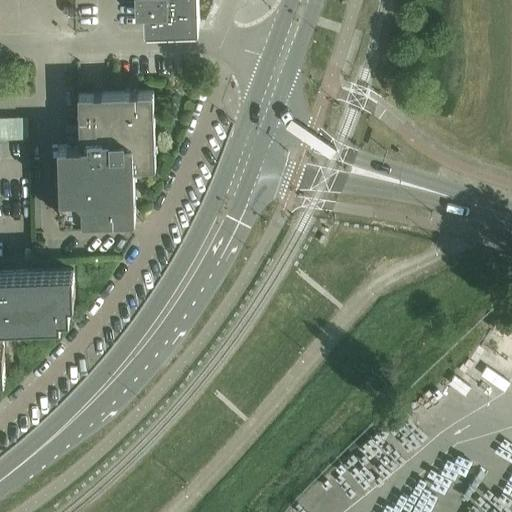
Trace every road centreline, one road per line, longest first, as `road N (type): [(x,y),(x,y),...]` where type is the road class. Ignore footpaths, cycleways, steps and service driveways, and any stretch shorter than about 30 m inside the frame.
road 1 (unclassified): [(235,0),(224,28),(227,66),(150,245),(75,350),(0,423)]
road 2 (tertiary): [(0,489),(154,344),(208,253),(251,138)]
road 3 (unclassified): [(511,219),(251,138)]
road 4 (tertiary): [(251,138),(304,0)]
road 5 (unknown): [(441,511),(510,409)]
